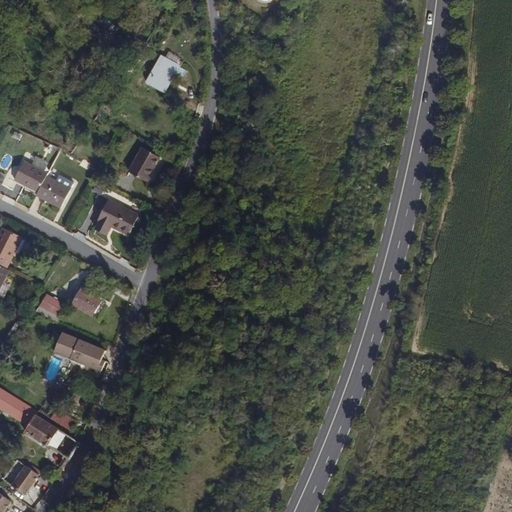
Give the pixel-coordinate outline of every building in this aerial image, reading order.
[(273,1),(273,0),(251,0),(252,1),(254,5),(256,8),(261,9),(265,9),(268,8),(272,4),(273,1)] [(163,93),(173,74),(181,78),(185,71),(163,59),(148,85),(163,93)] [(187,109),(173,101),(167,109),(181,117),(187,109)] [(145,185),(160,160),(141,149),(127,176),(145,185)] [(38,196),(47,178),(48,176),(26,163),(15,183),(38,196)] [(72,193),(73,191),(47,178),(38,196),(36,199),(53,209),(54,207),(61,211),(62,209),(72,193)] [(76,217),(86,201),(72,193),(62,209),(76,217)] [(128,239),(138,218),(107,203),(97,220),(98,226),(94,232),(108,238),(111,232),(128,239)] [(0,266),(6,269),(23,238),(2,226),(0,230),(0,266)] [(0,289),(12,272),(6,269),(0,266),(0,289)] [(97,316),(103,301),(81,294),(76,307),(97,316)] [(58,324),(68,309),(49,297),(38,314),(58,324)] [(108,356),(79,342),(60,333),(52,349),(102,376),(107,367),(103,365),(106,359),(108,356)] [(80,447),(0,394),(0,411),(19,425),(16,429),(69,464),(79,450),(80,447)] [(77,424),(58,411),(51,422),(70,435),(77,424)] [(22,498),(38,478),(25,469),(10,488),(22,498)] [(104,496),(108,489),(99,485),(95,491),(104,496)] [(0,511),(4,511),(11,504),(0,495),(0,511)]
